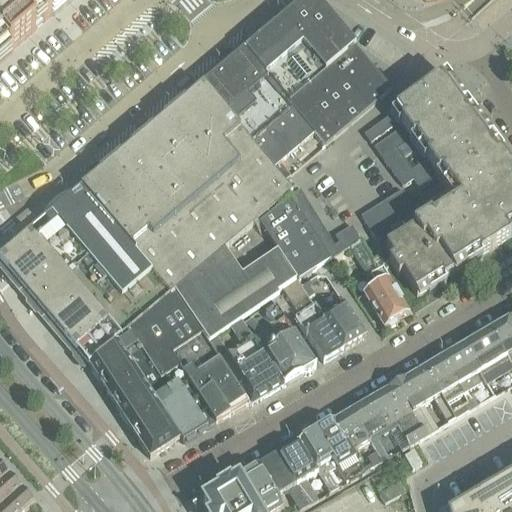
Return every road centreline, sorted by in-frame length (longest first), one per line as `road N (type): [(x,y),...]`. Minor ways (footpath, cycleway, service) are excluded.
road 1 (residential): [(511,289),(135,506)]
road 2 (residential): [(0,203),(51,178),(215,31)]
road 3 (tertiary): [(135,506),(0,343)]
road 4 (residential): [(142,0),(0,123)]
road 5 (tertiary): [(0,394),(100,511)]
road 6 (residential): [(475,54),(431,48),(359,0)]
